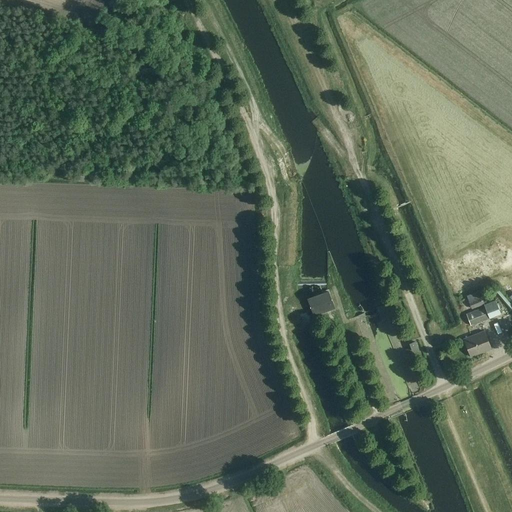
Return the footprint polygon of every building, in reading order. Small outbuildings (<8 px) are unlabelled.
[(484,305),(479,291),(471,295),(473,301),(469,302),(473,311),(466,314),(471,326),(501,314),(496,300),(484,305)] [(315,316),(335,309),(329,292),(318,296),(309,299),(312,310),(315,316)] [(471,356),(490,350),(485,333),(466,339),(471,356)] [(416,343),(420,352),(426,350),(422,340),(416,343)] [(415,353),(419,351),(415,343),(411,345),(415,353)]
